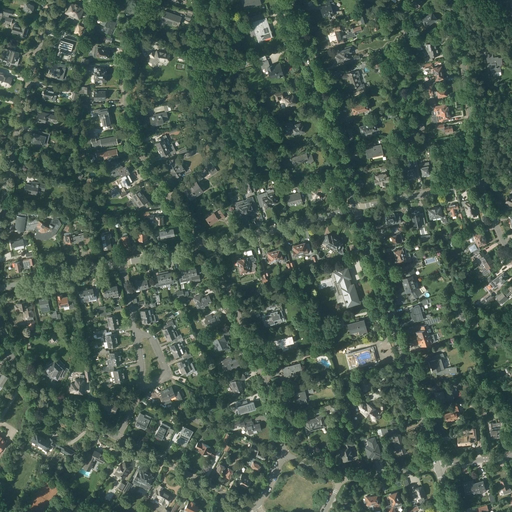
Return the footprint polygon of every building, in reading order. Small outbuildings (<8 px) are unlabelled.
[(240,0),(244,9),(251,7),(251,8),(255,7),(255,6),(261,4),(259,0),(240,0)] [(322,8),(321,9),(323,16),(327,15),(328,18),(333,16),(333,15),(333,14),(334,13),(333,13),(337,12),(334,3),(333,3),(332,0),(325,0),(326,5),(322,6),(322,8)] [(34,4),(25,2),(22,1),(21,4),(24,5),(23,9),(24,10),(31,12),(32,11),(33,11),(34,4)] [(67,13),(79,19),(84,9),(80,7),(77,6),(71,3),(68,10),(67,13)] [(0,11),(0,15),(1,16),(2,16),(8,18),(9,17),(9,15),(12,15),(13,11),(4,9),(3,13),(0,11)] [(182,17),(164,11),(161,20),(178,26),(182,17)] [(436,19),(431,12),(422,19),(424,22),(426,26),(436,19)] [(106,26),(103,32),(105,33),(110,35),(116,22),(99,14),(97,18),(103,20),(101,24),(106,26)] [(262,14),(251,18),(251,19),(253,22),(252,22),(254,30),(256,34),(258,43),(263,41),(263,39),(272,36),(266,18),(264,19),(262,14)] [(2,16),(0,21),(1,22),(1,21),(4,22),(10,24),(12,19),(8,18),(2,16)] [(360,17),(362,24),(368,23),(366,16),(360,17)] [(74,33),(80,36),(84,27),(78,24),(74,33)] [(21,35),(20,36),(21,37),(22,37),(24,37),(24,36),(26,36),(28,27),(20,25),(19,28),(13,26),(11,32),(17,34),(21,35)] [(329,29),(330,33),(331,35),(335,33),(335,34),(340,32),(343,32),(342,29),(340,29),(339,26),(329,29)] [(332,39),(333,40),(334,45),(347,41),(346,38),(355,35),(354,33),(362,30),(360,26),(353,28),(353,27),(350,28),(351,31),(347,32),(347,34),(341,36),(336,37),(336,38),(332,39)] [(330,33),(330,34),(328,34),(330,41),(333,40),(332,39),(336,38),(336,37),(341,36),(340,32),(335,34),(335,33),(331,35),(330,33)] [(110,45),(112,38),(107,36),(104,44),(110,45)] [(60,39),(58,47),(61,48),(60,51),(66,53),(67,50),(75,52),(78,41),(65,37),(64,40),(60,39)] [(420,41),(421,45),(424,44),(425,51),(436,48),(435,42),(430,43),(429,39),(420,41)] [(335,57),(336,60),(337,60),(338,61),(350,57),(348,53),(354,51),(352,45),(344,47),(345,49),(336,52),(337,55),(336,55),(336,56),(335,57)] [(96,56),(109,58),(110,50),(98,48),(97,48),(96,56)] [(427,51),(428,57),(424,58),(425,62),(432,60),(432,57),(439,55),(437,48),(436,48),(425,51),(427,51)] [(11,62),(11,63),(17,65),(19,59),(17,58),(19,52),(5,49),(2,59),(11,62)] [(148,62),(151,65),(152,64),(153,66),(157,62),(158,63),(162,62),(162,61),(168,62),(169,54),(157,51),(155,53),(153,52),(149,55),(151,57),(148,60),(149,61),(148,62)] [(490,66),(491,73),(493,73),(493,76),(497,75),(496,72),(501,72),(500,68),(502,68),(501,64),(502,64),(501,57),(498,58),(498,57),(492,57),(493,59),(487,60),(488,66),(490,66)] [(265,72),(268,71),(270,78),(276,77),(278,77),(278,78),(279,78),(281,77),(282,77),(282,76),(283,75),(280,64),(272,66),(272,65),(269,66),(268,60),(260,62),(262,69),(264,68),(265,72)] [(50,66),(48,73),(52,74),(51,77),(62,79),(65,70),(66,65),(60,63),(60,66),(55,65),(54,67),(50,66)] [(89,67),(89,70),(94,71),(94,75),(106,75),(106,69),(105,69),(105,67),(95,67),(89,67),(89,64),(84,64),(84,67),(89,67)] [(441,66),(432,68),(428,69),(430,75),(442,72),(441,66)] [(347,74),(342,74),(342,78),(349,78),(352,88),(354,92),(359,90),(359,91),(365,89),(364,84),(362,84),(359,75),(360,75),(358,70),(355,71),(354,71),(347,74)] [(0,85),(1,86),(1,84),(9,86),(11,78),(4,75),(4,73),(0,71),(0,85)] [(443,78),(442,72),(430,75),(431,81),(443,78)] [(428,88),(430,95),(434,95),(434,98),(437,97),(447,95),(445,89),(436,91),(434,91),(433,87),(428,88)] [(69,91),(72,92),(71,99),(79,101),(79,94),(79,90),(78,90),(77,90),(76,91),(76,90),(70,88),(69,91)] [(44,89),(42,98),(45,99),(46,98),(47,98),(47,97),(49,97),(49,98),(48,100),(55,101),(56,96),(57,91),(47,89),(47,90),(44,89)] [(105,91),(98,91),(94,91),(94,100),(105,99),(106,99),(107,97),(106,96),(105,96),(105,91)] [(282,98),(283,101),(284,101),(286,106),(290,104),(291,105),(295,104),(292,94),(284,97),(283,92),(274,95),(276,101),(281,100),(280,99),(282,98)] [(352,109),(352,111),(353,111),(354,113),(368,108),(366,102),(364,102),(364,100),(361,101),(362,103),(358,105),(357,101),(353,103),(354,106),(352,107),(352,109)] [(155,114),(156,116),(150,117),(152,125),(164,123),(163,118),(168,117),(166,111),(172,109),(170,103),(164,104),(165,112),(155,114)] [(433,106),(434,110),(431,111),(432,116),(435,115),(448,112),(449,112),(449,111),(448,111),(447,106),(446,107),(445,104),(442,105),(441,104),(438,104),(438,105),(433,106)] [(94,114),(98,113),(99,117),(109,115),(108,108),(102,109),(102,108),(92,111),(93,113),(94,112),(94,114)] [(45,122),(46,120),(56,123),(58,116),(40,111),(39,114),(38,113),(36,120),(45,123),(45,122)] [(448,112),(435,115),(436,121),(450,118),(448,112)] [(103,126),(107,125),(108,128),(112,128),(110,122),(109,115),(99,117),(101,117),(103,126)] [(285,124),(287,128),(290,135),(294,134),(300,133),(300,134),(305,132),(303,126),(301,126),(300,123),(295,125),(293,126),(292,122),(285,124)] [(361,132),(362,133),(365,132),(366,136),(374,134),(373,130),(376,129),(374,122),(369,124),(368,123),(365,124),(365,125),(360,126),(360,128),(359,128),(360,133),(361,132)] [(442,128),(443,132),(445,131),(445,134),(453,132),(451,126),(444,128),(444,124),(436,126),(436,130),(442,128)] [(34,133),(34,134),(33,134),(32,137),(33,137),(32,138),(32,139),(32,140),(32,141),(37,143),(37,145),(41,146),(41,144),(46,145),(50,133),(39,131),(38,134),(34,133)] [(155,143),(158,149),(167,145),(170,144),(166,135),(157,138),(159,141),(155,143)] [(95,147),(99,146),(101,144),(101,147),(118,143),(116,136),(100,140),(100,139),(99,139),(96,141),(96,138),(91,139),(86,140),(87,144),(91,143),(92,143),(93,146),(95,147)] [(170,144),(167,145),(158,149),(161,156),(165,154),(166,157),(172,154),(176,152),(172,143),(170,144)] [(381,144),(365,148),(368,158),(383,154),(381,144)] [(95,154),(96,158),(103,157),(104,159),(116,157),(116,155),(118,154),(117,149),(95,154)] [(196,149),(185,154),(186,157),(187,158),(198,153),(196,149)] [(306,155),(305,153),(291,157),(293,165),(308,160),(309,163),(313,162),(311,154),(306,155)] [(170,167),(168,169),(174,178),(182,173),(181,172),(186,169),(180,160),(175,164),(174,161),(168,165),(170,167)] [(191,199),(202,191),(198,185),(202,183),(200,180),(210,173),(212,175),(217,171),(211,162),(197,172),(201,177),(196,180),(197,181),(184,190),(191,199)] [(429,162),(419,164),(422,176),(430,174),(429,166),(429,162)] [(120,174),(121,176),(120,177),(120,178),(129,173),(130,173),(126,166),(123,168),(121,164),(111,170),(112,172),(112,173),(112,174),(113,174),(114,177),(120,174)] [(374,179),(375,184),(380,183),(380,184),(385,183),(385,182),(389,181),(388,175),(387,175),(386,172),(385,171),(387,170),(386,169),(393,168),(392,164),(380,166),(381,170),(382,174),(375,175),(376,178),(374,179)] [(407,170),(408,179),(417,177),(415,168),(407,170)] [(120,178),(121,180),(119,181),(122,188),(134,182),(129,173),(120,178)] [(29,194),(33,195),(36,196),(37,194),(38,189),(45,191),(46,184),(37,183),(36,186),(26,184),(25,192),(29,192),(29,194)] [(109,192),(111,196),(113,195),(114,197),(119,194),(118,192),(119,192),(116,187),(110,190),(111,192),(109,192)] [(313,198),(317,197),(318,199),(322,198),(322,196),(321,196),(320,191),(322,191),(321,187),(317,188),(316,187),(313,188),(313,189),(311,189),(313,198)] [(131,200),(133,202),(135,200),(144,195),(140,189),(136,191),(134,189),(129,192),(134,198),(131,200)] [(270,189),(266,190),(271,204),(277,202),(276,199),(277,198),(275,192),(274,192),(274,191),(273,189),(270,190),(270,189)] [(267,192),(257,195),(261,206),(264,205),(265,208),(272,206),(271,204),(267,192)] [(302,202),(299,192),(287,195),(289,205),(294,204),(295,205),(297,204),(297,203),(302,202)] [(135,200),(133,202),(135,205),(137,203),(141,208),(146,205),(146,206),(150,204),(148,200),(144,195),(135,200)] [(245,204),(248,214),(252,213),(252,212),(254,211),(253,210),(255,209),(255,208),(256,208),(252,196),(246,199),(243,200),(245,204)] [(248,214),(245,204),(243,200),(235,203),(237,208),(239,207),(241,215),(243,214),(244,215),(248,214)] [(475,214),(474,208),(474,207),(474,206),(474,205),(473,204),(472,201),(468,202),(467,200),(461,202),(462,205),(465,205),(468,216),(475,214)] [(447,211),(448,215),(451,214),(451,216),(457,215),(456,212),(459,212),(457,203),(446,206),(447,211)] [(436,218),(440,217),(441,222),(443,223),(448,222),(445,211),(442,212),(441,206),(434,208),(436,218)] [(428,209),(430,219),(436,218),(434,208),(428,209)] [(215,213),(214,212),(206,218),(210,224),(220,217),(221,219),(225,216),(220,209),(215,213)] [(155,219),(155,223),(154,223),(155,224),(164,224),(164,216),(163,216),(163,215),(149,215),(149,214),(150,214),(149,211),(143,213),(144,216),(147,216),(147,217),(151,217),(151,219),(155,219)] [(414,212),(412,213),(414,226),(425,224),(423,213),(420,214),(419,211),(417,212),(417,211),(415,211),(414,212)] [(390,215),(385,217),(387,224),(392,223),(392,224),(396,222),(394,214),(390,215)] [(17,215),(15,230),(17,230),(17,231),(18,231),(18,232),(18,233),(19,233),(20,233),(20,232),(20,231),(24,231),(29,230),(32,229),(34,231),(37,227),(39,228),(40,225),(41,225),(43,223),(36,219),(28,220),(29,217),(17,215)] [(34,232),(32,235),(35,237),(38,239),(42,240),(46,239),(50,238),(53,236),(56,233),(62,224),(58,218),(53,218),(49,224),(48,226),(45,225),(47,223),(44,221),(43,223),(41,225),(40,225),(39,228),(37,227),(34,231),(35,232),(34,233),(34,232)] [(120,218),(113,219),(115,227),(124,225),(120,218)] [(160,232),(161,237),(166,236),(166,238),(171,237),(170,235),(174,235),(173,229),(160,232)] [(77,231),(70,232),(72,241),(75,243),(77,240),(83,239),(83,238),(87,237),(86,233),(84,234),(83,233),(77,234),(77,231)] [(64,235),(64,236),(65,243),(72,241),(70,232),(70,233),(68,234),(68,235),(66,235),(64,235)] [(483,232),(477,234),(476,232),(473,234),(473,233),(468,235),(471,243),(474,242),(476,241),(485,238),(483,232)] [(111,237),(110,233),(101,235),(104,249),(111,247),(109,237),(111,237)] [(122,239),(124,245),(125,245),(125,247),(128,246),(128,244),(131,243),(128,234),(121,236),(118,237),(119,240),(122,239)] [(321,241),(326,244),(325,246),(329,248),(335,237),(330,235),(330,236),(327,234),(326,236),(325,236),(324,238),(323,237),(321,241)] [(390,237),(392,241),(391,241),(393,245),(403,242),(400,234),(390,237)] [(334,248),(337,250),(337,251),(342,254),(343,253),(343,252),(343,250),(343,248),(343,245),(341,244),(342,242),(339,241),(340,240),(335,237),(329,248),(333,250),(334,248)] [(468,247),(471,252),(473,251),(474,253),(480,250),(478,247),(478,246),(487,243),(485,238),(476,241),(474,242),(475,244),(468,247)] [(11,241),(12,247),(14,247),(15,249),(22,247),(25,247),(23,239),(20,239),(11,241)] [(302,243),(299,244),(301,254),(305,253),(305,254),(311,253),(311,250),(309,243),(305,244),(304,241),(301,242),(302,243)] [(293,247),(292,247),(292,250),(293,250),(295,257),(298,256),(298,255),(301,254),(299,244),(296,245),(295,244),(292,245),(293,247)] [(405,251),(404,247),(394,251),(396,257),(406,254),(405,251)] [(280,261),(280,262),(283,261),(284,263),(287,262),(285,254),(282,255),(281,253),(281,254),(279,249),(273,251),(276,262),(280,261)] [(267,252),(269,257),(268,257),(270,264),(273,263),(276,262),(273,251),(267,252)] [(485,255),(482,251),(474,257),(479,266),(484,263),(491,258),(488,253),(485,255)] [(236,262),(236,265),(239,266),(254,262),(253,262),(255,262),(255,261),(256,260),(256,258),(254,258),(253,254),(247,256),(247,257),(239,259),(239,260),(237,260),(236,262)] [(407,257),(406,254),(396,257),(398,263),(408,260),(407,257)] [(30,259),(20,261),(14,262),(16,271),(22,270),(21,265),(30,263),(31,264),(35,264),(34,257),(29,258),(30,259)] [(484,263),(486,266),(482,269),(486,276),(490,273),(490,272),(494,269),(492,266),(495,264),(491,258),(484,263)] [(239,266),(240,272),(246,271),(246,273),(251,272),(256,271),(255,268),(256,267),(256,266),(256,264),(254,263),(254,264),(254,262),(239,266)] [(358,302),(353,284),(350,285),(348,278),(349,277),(347,268),(345,268),(344,266),(336,269),(337,271),(334,272),(337,281),(334,281),(334,282),(335,282),(336,284),(335,284),(336,287),(336,286),(337,289),(336,289),(338,295),(343,294),(345,300),(344,300),(345,302),(346,301),(347,305),(350,304),(350,303),(352,302),(352,304),(358,302)] [(197,275),(196,274),(197,274),(195,268),(188,269),(187,269),(189,277),(190,282),(191,282),(190,281),(192,280),(193,282),(200,280),(199,275),(197,275)] [(181,270),(181,272),(179,273),(180,279),(189,277),(187,269),(181,270)] [(402,282),(403,285),(404,285),(417,281),(418,281),(414,269),(409,271),(406,271),(406,277),(402,279),(403,282),(402,282)] [(163,272),(165,282),(166,285),(174,283),(173,280),(171,280),(170,272),(168,273),(168,271),(163,272)] [(157,275),(159,283),(153,284),(155,292),(159,292),(157,286),(166,285),(165,282),(163,272),(159,273),(159,274),(157,275)] [(495,283),(496,284),(497,284),(499,287),(503,284),(502,282),(508,278),(506,276),(507,275),(504,272),(494,280),(491,276),(486,280),(489,283),(490,282),(495,283)] [(134,282),(136,290),(140,289),(140,290),(142,289),(140,280),(134,282)] [(406,292),(411,291),(415,297),(422,293),(419,288),(417,288),(417,287),(419,287),(417,281),(404,285),(404,286),(403,286),(404,289),(405,289),(406,292)] [(111,293),(112,294),(112,298),(119,296),(118,292),(116,285),(110,286),(111,293)] [(105,291),(103,292),(104,297),(108,296),(108,295),(112,294),(111,293),(110,286),(104,288),(105,291)] [(87,289),(87,292),(89,300),(97,298),(95,290),(93,291),(93,288),(87,289)] [(502,292),(496,297),(502,304),(508,298),(507,297),(511,293),(511,294),(511,293),(511,288),(505,295),(502,292)] [(79,293),(80,300),(84,299),(84,302),(89,301),(89,300),(87,292),(87,289),(80,291),(81,293),(79,293)] [(488,304),(495,298),(492,293),(484,299),(488,304)] [(62,294),(57,295),(58,298),(60,308),(69,306),(70,308),(74,307),(73,301),(68,302),(67,296),(63,297),(62,294)] [(193,298),(195,302),(197,301),(200,308),(208,304),(208,303),(211,301),(208,295),(203,298),(201,294),(193,298)] [(48,299),(47,297),(39,299),(42,312),(50,310),(49,305),(51,304),(50,299),(48,299)] [(18,310),(25,309),(29,330),(35,329),(33,317),(34,316),(31,305),(29,306),(28,301),(17,303),(17,305),(15,305),(16,310),(18,309),(18,310)] [(410,308),(411,310),(410,310),(411,315),(424,311),(422,306),(420,307),(419,305),(410,308)] [(262,316),(263,319),(264,319),(266,325),(273,324),(273,323),(274,323),(275,325),(281,323),(281,322),(282,321),(281,316),(283,316),(281,310),(280,310),(280,307),(276,308),(276,310),(270,312),(271,313),(262,316)] [(152,309),(150,309),(140,311),(141,317),(152,315),(153,314),(152,309)] [(424,320),(429,318),(429,319),(432,318),(433,317),(428,314),(425,315),(424,311),(411,315),(412,318),(413,318),(414,321),(420,319),(420,320),(424,319),(424,320)] [(205,320),(207,324),(208,323),(210,328),(218,324),(217,323),(221,321),(220,318),(221,317),(219,313),(215,315),(215,316),(213,317),(210,315),(206,317),(207,319),(205,320)] [(108,323),(118,321),(117,315),(114,315),(114,314),(106,316),(108,323)] [(141,317),(143,323),(148,322),(148,324),(153,323),(152,315),(141,317)] [(467,318),(469,326),(477,324),(474,316),(467,318)] [(337,319),(339,327),(345,325),(343,317),(337,319)] [(347,324),(350,333),(358,331),(359,335),(367,333),(364,319),(347,324)] [(165,325),(166,328),(162,330),(165,335),(176,330),(173,325),(175,324),(173,320),(166,322),(167,324),(165,325)] [(415,332),(416,335),(417,339),(429,335),(427,329),(429,328),(428,324),(420,326),(421,330),(415,332)] [(178,335),(176,330),(165,335),(167,340),(174,338),(175,340),(182,337),(181,334),(178,335)] [(217,346),(219,350),(224,347),(226,350),(230,348),(224,336),(229,334),(226,330),(215,335),(217,338),(212,340),(215,346),(217,346)] [(101,337),(101,338),(103,337),(104,342),(117,339),(116,334),(106,336),(105,333),(97,335),(97,337),(101,337)] [(294,342),(293,338),(295,338),(294,335),(273,340),(275,348),(282,347),(283,350),(285,350),(289,349),(287,344),(294,342)] [(417,339),(419,344),(419,343),(420,346),(432,343),(429,335),(417,339)] [(175,340),(176,343),(170,346),(172,351),(183,346),(181,341),(184,340),(182,337),(175,340)] [(104,342),(105,348),(99,349),(100,352),(106,351),(105,348),(108,347),(118,345),(117,339),(104,342)] [(506,344),(506,340),(493,343),(495,350),(497,350),(496,346),(506,344)] [(184,350),(183,347),(184,347),(183,346),(172,351),(175,357),(181,354),(182,357),(188,354),(185,349),(184,350)] [(353,353),(353,354),(347,356),(350,364),(355,363),(355,364),(375,359),(374,353),(370,354),(369,349),(353,353)] [(188,358),(192,356),(191,353),(188,354),(182,357),(183,360),(177,362),(179,368),(191,363),(188,358)] [(429,361),(433,372),(435,371),(436,374),(456,372),(456,367),(445,368),(442,358),(444,357),(443,353),(436,355),(437,358),(429,361)] [(112,365),(122,363),(120,357),(111,359),(112,365)] [(222,360),(225,366),(227,365),(228,369),(232,367),(233,368),(237,367),(236,365),(240,364),(241,363),(239,359),(238,360),(237,357),(232,360),(231,357),(222,360)] [(57,378),(59,375),(64,377),(67,369),(63,367),(62,368),(55,360),(45,366),(48,372),(50,371),(52,374),(51,375),(57,378)] [(191,363),(179,368),(182,373),(188,371),(189,373),(195,371),(192,362),(191,363)] [(289,365),(283,367),(286,378),(292,377),(293,377),(293,376),(296,375),(295,371),(302,369),(300,362),(289,365)] [(113,371),(114,377),(124,375),(123,369),(114,371),(114,368),(110,369),(109,368),(104,369),(104,370),(100,370),(101,373),(104,372),(104,373),(113,371)] [(84,380),(85,380),(87,380),(87,381),(90,381),(89,373),(86,374),(86,375),(85,375),(80,374),(79,379),(76,378),(75,383),(71,383),(71,391),(74,391),(74,392),(82,393),(84,380)] [(112,377),(113,383),(107,384),(107,387),(116,386),(116,383),(125,381),(124,375),(114,377),(112,377)] [(230,381),(233,389),(232,390),(234,396),(239,394),(238,391),(243,389),(241,383),(242,382),(241,380),(245,378),(244,375),(230,381)] [(363,391),(369,389),(366,378),(359,380),(363,391)] [(166,389),(170,399),(176,396),(179,400),(180,399),(184,398),(181,390),(177,392),(174,393),(171,387),(166,389)] [(293,393),(295,400),(299,399),(300,403),(307,402),(306,398),(307,397),(306,393),(310,392),(310,393),(314,392),(312,388),(293,393)] [(161,392),(165,401),(170,399),(166,389),(161,392)] [(444,392),(435,393),(436,403),(446,402),(445,401),(446,401),(454,401),(454,397),(454,396),(453,396),(453,393),(445,394),(446,397),(445,398),(445,394),(444,394),(444,392)] [(103,402),(102,406),(104,407),(115,412),(117,408),(120,402),(109,396),(106,403),(103,402)] [(247,401),(247,400),(240,402),(243,413),(252,411),(252,410),(255,408),(253,402),(248,403),(246,401),(247,401)] [(361,410),(360,410),(360,411),(367,415),(369,411),(368,411),(372,406),(365,402),(364,403),(362,402),(360,403),(358,405),(359,408),(361,410)] [(330,405),(332,413),(340,410),(338,403),(330,405)] [(368,411),(369,411),(367,415),(376,421),(382,412),(384,410),(384,404),(380,404),(380,409),(379,410),(372,406),(368,411)] [(450,408),(451,411),(444,414),(447,421),(458,417),(457,416),(458,416),(457,414),(459,413),(457,406),(450,408)] [(150,419),(143,416),(144,415),(140,412),(136,420),(137,420),(135,424),(145,429),(147,425),(149,426),(153,418),(151,417),(150,419)] [(306,424),(307,425),(306,425),(307,430),(326,425),(325,420),(324,420),(322,414),(316,416),(316,417),(305,420),(306,424)] [(244,426),(245,430),(248,430),(249,434),(258,432),(257,431),(261,430),(260,423),(254,424),(253,422),(253,421),(245,423),(244,420),(231,424),(232,427),(235,429),(239,427),(239,425),(241,425),(241,427),(244,426)] [(159,426),(154,436),(161,439),(163,434),(166,436),(168,431),(172,433),(174,430),(170,428),(170,427),(162,422),(160,426),(159,426)] [(492,438),(498,437),(497,427),(497,423),(493,423),(493,422),(489,423),(490,432),(491,432),(492,438)] [(505,424),(501,425),(501,427),(497,427),(498,437),(505,436),(504,430),(505,430),(505,424)] [(184,426),(182,430),(179,435),(180,436),(178,441),(186,445),(193,431),(184,426)] [(472,428),(473,434),(464,435),(464,437),(458,438),(459,445),(471,443),(470,439),(474,439),(474,440),(480,440),(478,428),(472,428)] [(227,433),(221,443),(226,446),(227,444),(232,435),(231,435),(232,434),(228,432),(227,433)] [(56,446),(61,449),(60,450),(72,457),(75,452),(50,438),(49,439),(47,438),(46,440),(36,434),(36,435),(35,434),(31,440),(33,441),(33,442),(42,447),(49,451),(51,446),(54,448),(56,446)] [(400,434),(392,437),(386,438),(388,443),(393,441),(397,454),(406,451),(400,434)] [(368,456),(369,457),(372,456),(372,458),(377,457),(376,455),(381,454),(377,443),(375,436),(366,439),(368,446),(365,447),(368,456)] [(341,449),(342,452),(341,453),(343,460),(348,459),(348,460),(353,458),(349,446),(356,444),(355,438),(344,441),(346,448),(341,449)] [(201,444),(198,442),(195,447),(199,449),(198,450),(200,451),(201,453),(203,454),(204,453),(207,454),(207,453),(214,456),(216,452),(210,448),(211,447),(202,442),(201,444)] [(254,452),(257,453),(256,455),(264,460),(267,454),(259,450),(259,451),(257,449),(258,447),(252,444),(250,449),(254,451),(254,452)] [(85,466),(78,462),(73,472),(76,473),(79,466),(89,470),(95,458),(103,462),(106,456),(94,450),(91,458),(90,457),(87,456),(84,461),(87,463),(85,466)] [(250,466),(258,470),(261,464),(253,461),(250,466)] [(117,475),(123,479),(131,466),(130,465),(131,465),(128,463),(128,464),(124,462),(122,465),(120,464),(117,469),(119,471),(117,475)] [(221,464),(219,463),(215,470),(221,473),(222,471),(222,472),(223,469),(225,464),(225,463),(223,463),(222,463),(221,464)] [(224,475),(230,478),(234,471),(228,468),(224,475)] [(139,469),(134,479),(132,482),(140,486),(142,482),(141,482),(147,471),(143,469),(142,470),(141,469),(140,470),(139,469)] [(142,482),(145,483),(144,484),(149,486),(150,484),(153,478),(153,477),(152,476),(152,475),(150,474),(151,473),(147,471),(141,482),(142,482)] [(236,481),(238,482),(247,487),(251,479),(240,473),(238,475),(238,477),(237,478),(236,480),(236,481)] [(508,480),(507,478),(500,480),(504,491),(507,490),(510,489),(509,484),(509,483),(508,480)] [(463,483),(466,493),(476,490),(476,493),(477,493),(473,480),(463,483)] [(474,483),(473,480),(477,493),(486,491),(484,481),(474,483)] [(126,493),(132,484),(129,482),(123,491),(126,493)] [(159,502),(159,504),(160,505),(162,504),(164,505),(165,503),(168,504),(173,497),(161,490),(163,487),(160,485),(156,492),(155,492),(150,500),(154,503),(156,499),(158,501),(159,502)] [(411,486),(413,493),(416,492),(418,498),(424,496),(425,496),(422,486),(415,488),(414,485),(411,486)] [(391,505),(391,507),(386,509),(386,511),(395,511),(394,506),(393,506),(393,504),(399,502),(398,497),(400,496),(398,492),(392,494),(392,492),(389,494),(391,501),(389,501),(390,505),(391,505)] [(374,503),(374,504),(373,504),(374,511),(381,510),(380,503),(378,495),(365,497),(366,504),(374,503)] [(179,511),(202,511),(203,511),(202,511),(202,510),(201,510),(201,509),(200,509),(199,509),(198,509),(197,510),(196,510),(198,505),(195,504),(196,503),(191,500),(190,501),(186,499),(184,503),(187,505),(183,511),(181,509),(179,511)] [(178,501),(175,506),(170,511),(174,511),(180,503),(178,501)]
